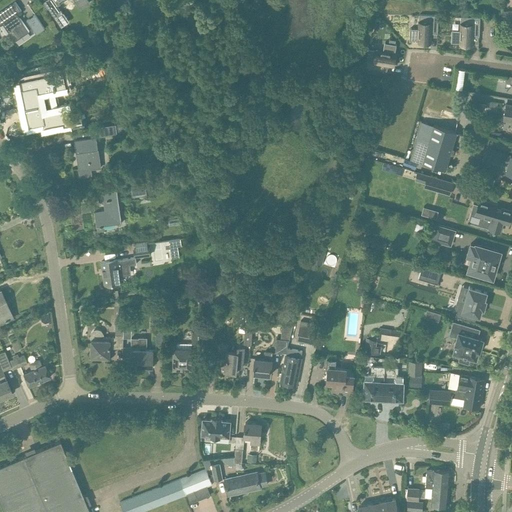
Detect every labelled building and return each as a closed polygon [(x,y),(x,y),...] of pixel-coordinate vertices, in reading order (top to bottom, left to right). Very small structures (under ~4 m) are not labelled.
[(45,0),(44,1),(49,10),(52,14),(60,8),(55,2),(58,0),(75,0),(76,1),(77,0),(45,0)] [(186,14),(198,9),(194,0),(193,0),(186,3),(187,4),(183,6),(186,14)] [(18,12),(21,10),(15,2),(0,12),(0,24),(3,23),(15,40),(23,35),(28,31),(26,27),(17,13),(18,12)] [(28,20),(38,34),(45,28),(36,14),(28,20)] [(409,28),(408,40),(417,41),(417,43),(430,43),(430,33),(436,33),(437,15),(418,15),(418,29),(409,28)] [(473,45),(473,35),(480,35),(480,17),(461,16),(460,30),(452,30),(451,42),(460,42),(460,44),(473,45)] [(495,18),(484,17),(484,25),(495,26),(495,18)] [(369,49),(366,68),(383,71),(385,64),(394,66),(397,54),(395,53),(396,45),(385,43),(383,51),(369,49)] [(28,85),(25,85),(32,119),(33,119),(46,116),(47,121),(73,116),(70,102),(56,105),(52,84),(73,79),(69,64),(25,74),(28,85)] [(11,82),(0,84),(0,101),(3,101),(1,96),(13,94),(11,82)] [(412,126),(419,105),(403,100),(396,123),(399,124),(397,132),(408,135),(411,126),(412,126)] [(498,102),(488,101),(487,110),(497,111),(498,102)] [(511,104),(506,104),(503,120),(511,121),(511,104)] [(422,163),(434,125),(421,121),(410,159),(422,163)] [(129,122),(98,127),(99,135),(117,133),(117,132),(130,130),(129,122)] [(434,125),(422,163),(445,169),(456,131),(434,125)] [(84,137),(76,138),(74,139),(76,151),(79,151),(80,156),(78,156),(80,170),(81,170),(81,167),(89,166),(89,169),(99,167),(101,167),(96,135),(84,137)] [(506,172),(511,173),(511,155),(511,156),(503,153),(486,148),(481,163),(499,168),(501,160),(509,163),(506,172)] [(55,184),(73,182),(70,158),(52,160),(55,184)] [(418,172),(416,179),(425,182),(424,186),(441,191),(444,179),(418,172)] [(483,182),(471,179),(469,185),(482,189),(483,182)] [(131,187),(133,197),(147,194),(145,184),(131,187)] [(97,231),(100,231),(104,230),(103,225),(122,222),(117,189),(98,192),(99,201),(104,200),(105,210),(94,211),(97,231)] [(506,220),(510,207),(477,197),(475,202),(470,200),(468,209),(480,212),(477,222),(498,228),(500,218),(506,220)] [(424,206),(422,214),(437,218),(439,211),(424,206)] [(455,230),(437,225),(433,239),(450,245),(455,230)] [(180,237),(169,239),(170,250),(178,249),(178,245),(182,245),(180,237)] [(373,238),(370,246),(377,249),(380,241),(373,238)] [(468,253),(474,255),(470,270),(470,271),(471,271),(472,273),(475,274),(477,273),(493,278),(494,275),(495,274),(496,270),(495,269),(501,251),(476,244),(476,245),(471,243),(468,253)] [(136,249),(134,249),(135,257),(135,258),(151,255),(150,247),(148,247),(136,249)] [(316,250),(312,262),(319,264),(322,251),(316,250)] [(111,260),(101,261),(105,285),(115,283),(120,283),(119,274),(130,272),(129,264),(136,263),(135,258),(135,257),(128,258),(117,259),(111,260)] [(422,266),(418,278),(430,281),(438,283),(441,272),(422,266)] [(469,287),(465,302),(460,301),(457,312),(456,316),(466,319),(468,313),(479,316),(480,316),(480,315),(482,308),(484,309),(484,308),(486,301),(487,300),(486,300),(484,300),(487,292),(486,291),(470,287),(469,287)] [(0,322),(12,317),(7,305),(6,306),(3,300),(5,300),(0,290),(0,289),(0,322)] [(427,309),(425,317),(438,321),(440,313),(427,309)] [(163,345),(164,314),(157,314),(156,345),(163,345)] [(91,334),(92,339),(91,356),(90,355),(90,356),(99,356),(99,354),(109,354),(109,357),(110,357),(110,348),(112,348),(112,344),(115,344),(115,348),(123,348),(123,338),(123,334),(124,319),(115,318),(115,337),(112,337),(104,336),(103,332),(102,330),(100,330),(97,329),(94,329),(92,331),(91,334)] [(250,344),(253,320),(246,319),(244,344),(250,344)] [(301,320),(297,340),(317,344),(320,329),(306,326),(307,321),(301,320)] [(452,353),(461,356),(459,360),(468,363),(469,358),(476,360),(479,352),(483,339),(469,335),(472,326),(453,321),(450,330),(458,332),(454,344),(455,345),(452,353)] [(293,324),(282,323),(281,339),(276,338),(275,352),(283,352),(285,352),(286,348),(287,348),(293,324)] [(175,342),(174,367),(192,367),(192,349),(200,349),(200,331),(192,331),(192,343),(175,342)] [(131,336),(131,347),(139,347),(139,349),(133,349),(132,366),(153,366),(153,349),(146,349),(146,347),(147,347),(147,336),(139,336),(131,336)] [(377,339),(366,337),(365,349),(367,349),(367,352),(371,353),(371,354),(380,356),(382,346),(377,345),(377,339)] [(242,366),(243,356),(244,346),(239,345),(238,352),(228,351),(229,343),(219,343),(218,364),(225,364),(225,370),(236,372),(237,366),(242,366)] [(282,372),(280,382),(296,385),(303,351),(287,348),(286,348),(285,352),(284,354),(286,354),(282,372)] [(0,397),(12,393),(8,383),(3,370),(11,367),(5,350),(0,352),(0,365),(0,366),(0,365),(0,397)] [(270,375),(271,365),(273,351),(266,351),(265,358),(255,358),(255,363),(254,373),(270,375)] [(27,363),(23,354),(18,356),(17,354),(12,356),(13,358),(9,360),(13,369),(27,363)] [(29,363),(31,370),(23,373),(28,386),(50,377),(45,364),(42,365),(40,359),(29,363)] [(352,391),(353,381),(354,375),(351,374),(351,369),(346,368),(335,367),(336,360),(327,359),(326,366),(328,367),(327,382),(333,383),(333,385),(336,385),(336,389),(352,391)] [(422,361),(409,360),(408,374),(416,374),(422,374),(422,361)] [(372,400),(383,400),(385,366),(372,366),(371,374),(365,374),(365,378),(364,378),(363,398),(372,399),(372,400)] [(385,366),(383,400),(394,401),(394,400),(404,400),(405,380),(403,380),(404,375),(398,375),(398,367),(385,366)] [(466,388),(482,390),(485,378),(475,376),(462,374),(460,373),(457,387),(459,387),(466,388)] [(479,408),(482,390),(466,388),(466,390),(456,389),(455,390),(430,387),(429,400),(450,402),(451,395),(465,397),(464,405),(479,408)] [(210,437),(220,437),(220,435),(229,436),(230,421),(221,420),(221,418),(212,417),(212,419),(203,419),(202,434),(211,435),(210,437)] [(259,444),(260,434),(261,424),(245,422),(244,436),(251,437),(251,443),(259,444)] [(0,465),(0,503),(3,511),(89,511),(59,440),(0,465)] [(234,456),(234,462),(237,462),(242,462),(243,449),(235,448),(234,456)] [(248,454),(247,462),(256,463),(256,455),(248,454)] [(222,478),(219,464),(212,465),(215,480),(222,478)] [(181,478),(187,494),(189,499),(196,496),(194,491),(212,484),(206,468),(181,478)] [(426,487),(432,488),(432,486),(449,487),(450,470),(427,468),(426,487)] [(261,487),(260,486),(260,485),(268,484),(265,471),(257,473),(257,472),(225,479),(228,494),(261,487)] [(120,502),(122,508),(123,511),(140,511),(187,494),(181,478),(120,502)] [(432,486),(432,488),(431,505),(447,506),(449,487),(432,486)] [(419,499),(419,498),(419,488),(408,488),(407,499),(419,499)] [(386,500),(372,503),(374,511),(398,511),(395,498),(392,498),(392,499),(386,500)] [(407,501),(407,510),(422,511),(422,501),(407,501)] [(374,511),(372,503),(359,506),(360,511),(374,511)]
